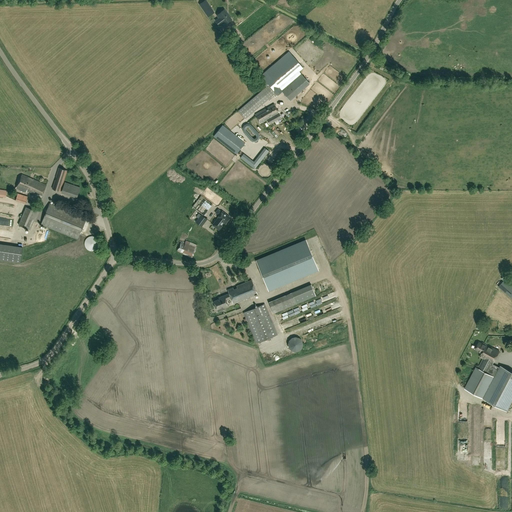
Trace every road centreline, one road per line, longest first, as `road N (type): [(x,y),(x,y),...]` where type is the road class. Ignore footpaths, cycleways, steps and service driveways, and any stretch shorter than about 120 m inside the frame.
road 1 (unclassified): [(114,257),(196,264),(217,255),(363,63),(399,0)]
road 2 (unclassified): [(0,51),(81,163),(114,257)]
road 3 (unclassified): [(0,375),(51,354),(114,257)]
